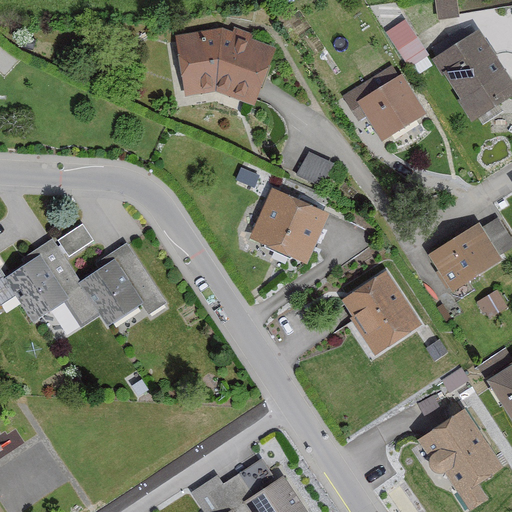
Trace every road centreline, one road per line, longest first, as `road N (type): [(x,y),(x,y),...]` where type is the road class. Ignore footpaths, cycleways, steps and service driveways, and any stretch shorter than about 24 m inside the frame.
road 1 (residential): [(363,511),(174,222),(141,188),(99,176),(0,170)]
road 2 (residential): [(276,97),(315,123),(408,240),(511,181)]
